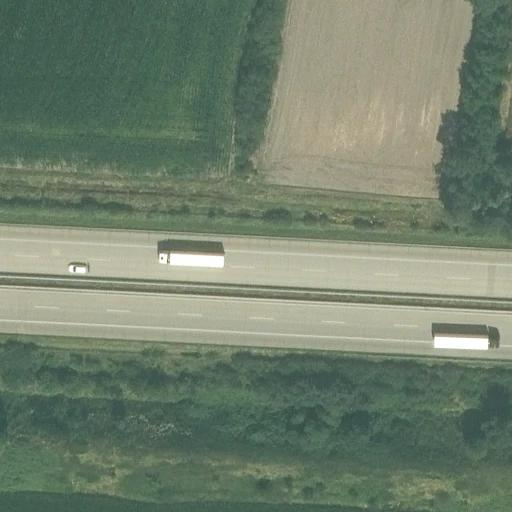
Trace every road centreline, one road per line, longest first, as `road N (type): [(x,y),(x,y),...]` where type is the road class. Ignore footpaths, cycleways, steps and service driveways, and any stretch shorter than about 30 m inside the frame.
road 1 (motorway): [(511,278),(0,251)]
road 2 (motorway): [(0,310),(511,337)]
